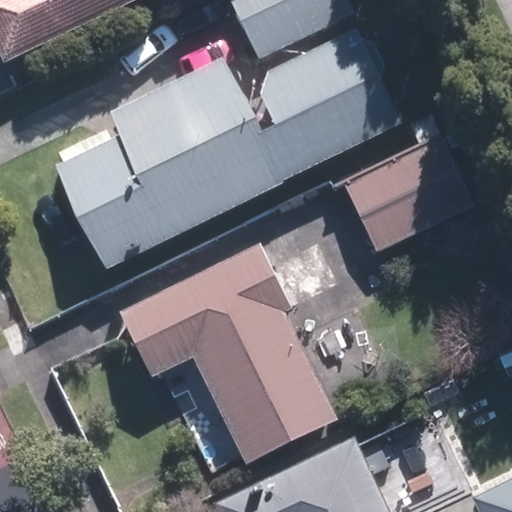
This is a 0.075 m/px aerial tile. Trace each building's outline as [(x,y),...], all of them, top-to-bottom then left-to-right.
[(0,0),(0,57),(8,74),(162,0),(0,0)] [(226,0),(258,66),(356,20),(346,0),(226,0)] [(359,28),(272,71),(264,99),(279,130),(266,136),(230,61),(115,117),(125,139),(63,169),(111,269),(407,126),(359,28)] [(379,252),(476,205),(444,139),(347,185),(379,252)] [(251,463),(340,420),(288,314),(295,309),(265,247),(127,314),(157,377),(198,355),(251,463)] [(394,511),(358,436),(217,503),(220,511),(394,511)] [(511,511),(511,490),(465,511),(511,511)]
